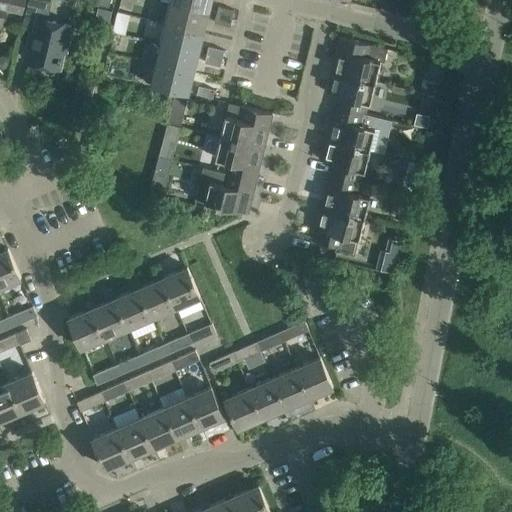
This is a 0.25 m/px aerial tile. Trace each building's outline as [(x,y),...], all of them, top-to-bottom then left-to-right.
[(23,0),(0,0),(0,24),(4,8),(21,12),(23,0)] [(28,0),(23,22),(36,25),(28,59),(59,67),(65,41),(67,42),(72,24),(46,17),(50,0),(28,0)] [(169,0),(169,2),(208,12),(211,0),(169,0)] [(169,2),(164,22),(203,32),(208,12),(169,2)] [(218,6),(216,14),(232,17),(233,9),(218,6)] [(232,17),(216,14),(214,22),(230,25),(232,17)] [(164,22),(160,41),(199,52),(203,32),(164,22)] [(340,36),(332,68),(375,79),(380,59),(384,59),(387,48),(340,36)] [(160,41),(155,61),(194,72),(199,52),(160,41)] [(208,46),(206,54),(222,58),(224,49),(208,46)] [(222,58),(206,54),(204,62),(220,65),(222,58)] [(194,72),(155,61),(150,83),(189,92),(194,72)] [(337,94),(335,103),(365,111),(367,101),(370,102),(375,79),(332,68),(326,91),(337,94)] [(77,78),(71,100),(88,105),(94,83),(77,78)] [(197,93),(212,97),(214,89),(199,85),(197,93)] [(327,136),(370,147),(384,151),(391,119),(365,112),(365,111),(335,103),(327,136)] [(225,114),(220,134),(264,145),(272,113),(242,105),(239,117),(225,114)] [(169,115),(168,120),(181,124),(183,114),(170,111),(169,115)] [(416,113),(414,123),(427,127),(430,116),(416,113)] [(227,161),(225,170),(256,177),(264,145),(220,134),(215,158),(227,161)] [(331,162),(329,172),(359,179),(362,169),(364,170),(365,167),(371,168),(375,151),(369,150),(370,147),(327,136),(321,159),(331,162)] [(202,164),(194,199),(204,201),(247,212),(256,177),(225,170),(202,164)] [(329,172),(321,205),(364,215),(369,194),(372,182),(359,179),(329,172)] [(400,190),(397,202),(408,204),(411,193),(400,190)] [(364,215),(321,205),(312,239),(336,245),(335,249),(354,254),(364,215)] [(8,247),(0,250),(0,285),(21,277),(8,247)] [(187,266),(163,276),(176,306),(200,295),(187,266)] [(307,285),(305,286),(310,298),(333,288),(337,286),(332,274),(328,276),(307,285)] [(163,276),(139,286),(152,316),(176,306),(163,276)] [(139,286),(116,297),(128,326),(152,316),(139,286)] [(116,297),(92,307),(105,336),(128,326),(116,297)] [(33,305),(9,316),(13,325),(37,315),(33,305)] [(105,336),(92,307),(68,317),(81,347),(105,336)] [(9,316),(0,319),(0,330),(13,325),(9,316)] [(304,319),(280,330),(284,340),(309,329),(304,319)] [(211,322),(187,333),(191,342),(215,332),(211,322)] [(26,328),(16,333),(20,342),(20,344),(31,339),(26,328)] [(280,330),(257,340),(261,350),(284,340),(280,330)] [(16,333),(0,339),(0,350),(20,342),(16,333)] [(187,333),(164,343),(168,353),(191,342),(187,333)] [(257,340),(233,351),(238,360),(261,350),(257,340)] [(164,343),(140,353),(144,363),(168,353),(164,343)] [(195,349),(171,360),(175,369),(199,359),(195,349)] [(233,351),(209,361),(214,371),(238,360),(233,351)] [(140,353),(117,364),(121,373),(144,363),(140,353)] [(320,356),(296,366),(309,396),(333,386),(320,356)] [(171,360),(148,370),(152,379),(175,369),(171,360)] [(121,373),(117,364),(93,374),(97,383),(121,373)] [(296,366),(273,376),(285,406),(309,396),(296,366)] [(32,370),(8,381),(21,410),(45,400),(32,370)] [(148,370),(124,380),(128,390),(152,379),(148,370)] [(273,376),(249,387),(262,416),(285,406),(273,376)] [(124,380),(100,390),(105,400),(128,390),(124,380)] [(8,381),(0,384),(0,419),(21,410),(8,381)] [(211,386),(187,396),(200,426),(224,415),(211,386)] [(262,416),(249,387),(225,397),(238,427),(262,416)] [(105,400),(100,390),(77,401),(81,410),(105,400)] [(187,396),(164,406),(176,436),(200,426),(187,396)] [(164,406),(140,417),(153,446),(176,436),(164,406)] [(140,417),(116,427),(129,457),(153,446),(140,417)] [(129,457),(116,427),(93,437),(105,467),(129,457)] [(270,511),(258,484),(235,494),(242,511),(270,511)] [(242,511),(235,494),(211,504),(214,511),(242,511)]
